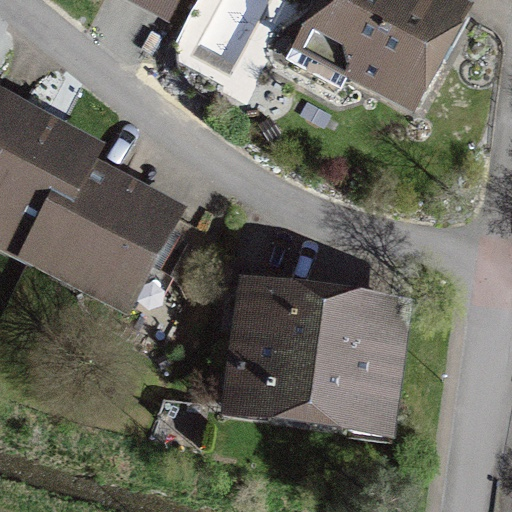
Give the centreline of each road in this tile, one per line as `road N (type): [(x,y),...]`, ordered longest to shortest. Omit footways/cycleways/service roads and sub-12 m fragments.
road 1 (residential): [(500,262),(363,231),(279,200),(6,0)]
road 2 (residential): [(464,511),(495,299)]
